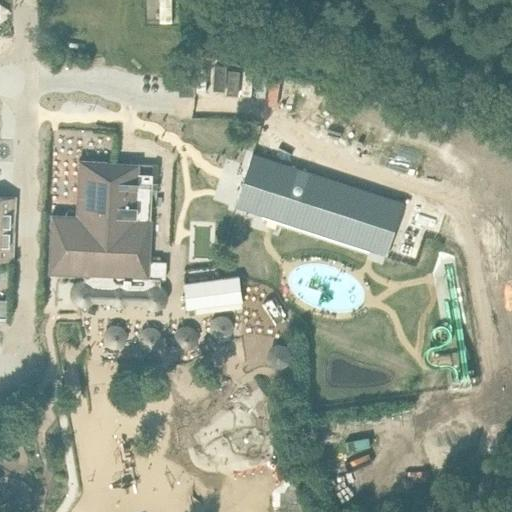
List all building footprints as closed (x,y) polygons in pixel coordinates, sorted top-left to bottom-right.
[(159,0),(160,21),(177,20),(176,0),(159,0)] [(106,50),(107,29),(88,28),(89,21),(69,20),(68,48),(106,50)] [(123,51),(166,53),(167,38),(124,36),(123,51)] [(194,64),(178,64),(179,94),(195,94),(194,64)] [(330,96),(319,138),(360,148),(365,131),(384,136),(381,146),(454,165),(459,147),(486,154),(490,138),(442,125),(438,141),(399,131),(403,116),(330,96)] [(253,151),(236,205),(377,250),(381,252),(388,254),(405,200),(399,198),(396,197),(394,196),(317,172),(253,151)] [(51,215),(48,271),(49,271),(146,276),(146,277),(159,278),(165,277),(166,260),(147,259),(149,219),(151,174),(136,173),(137,164),(112,162),(104,162),(104,161),(79,160),(76,216),(51,215)] [(0,197),(0,257),(10,258),(13,198),(0,197)] [(194,281),(184,282),(187,307),(242,300),(239,275),(194,281)] [(468,423),(430,431),(439,470),(502,455),(493,416),(467,421),(468,423)] [(331,463),(337,503),(425,490),(423,474),(415,475),(409,437),(393,439),(396,459),(387,460),(390,483),(370,486),(366,457),(331,463)]
